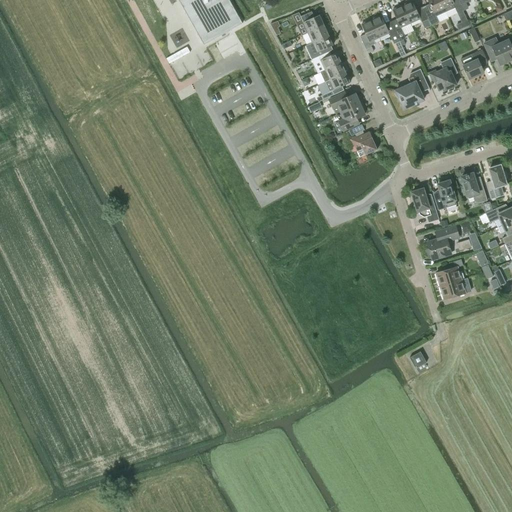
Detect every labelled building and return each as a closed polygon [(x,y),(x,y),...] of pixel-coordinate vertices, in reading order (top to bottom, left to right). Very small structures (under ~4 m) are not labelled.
[(229,0),(178,0),(204,45),(243,24),(229,0)] [(422,8),(428,20),(431,26),(439,22),(436,17),(446,12),(439,0),(428,0),(430,4),(422,8)] [(439,0),(446,12),(455,8),(457,14),(463,12),(463,11),(463,10),(461,6),(458,0),(439,0)] [(403,6),(410,23),(420,19),(424,29),(431,26),(428,20),(422,8),(417,10),(413,1),(403,6)] [(396,19),(391,22),(400,42),(406,39),(401,28),(410,23),(403,6),(392,11),(396,19)] [(300,17),(308,33),(324,26),(319,15),(314,17),(312,12),(300,17)] [(379,38),(389,33),(394,44),(395,44),(400,42),(391,22),(385,24),(381,16),(371,20),(379,38)] [(379,38),(371,20),(361,25),(365,34),(360,37),(366,50),(372,47),(371,46),(375,44),(374,40),(379,38)] [(328,36),(324,26),(308,33),(312,43),(328,36)] [(469,30),(475,43),(479,40),(473,28),(469,30)] [(465,32),(459,35),(461,40),(468,37),(465,32)] [(328,36),(312,43),(317,53),(333,46),(328,36)] [(501,65),(511,60),(511,47),(511,48),(508,40),(497,45),(495,39),(484,44),(492,61),(497,58),(501,65)] [(400,42),(395,44),(401,57),(406,55),(400,42)] [(187,47),(166,59),(169,64),(190,53),(187,47)] [(480,66),(488,62),(482,50),(471,55),(474,61),(463,66),(469,80),(484,73),(480,66)] [(322,65),(325,71),(341,63),(336,53),(317,62),(319,66),(322,65)] [(452,76),(457,73),(451,58),(440,63),(443,69),(437,72),(436,71),(429,74),(432,81),(434,80),(439,91),(443,89),(444,91),(457,85),(452,76)] [(324,83),(345,73),(341,63),(325,71),(320,73),(324,83)] [(420,93),(429,89),(420,69),(410,74),(408,79),(411,84),(403,88),(401,87),(397,89),(395,94),(397,98),(399,99),(404,109),(424,100),(420,93)] [(345,73),(324,83),(329,92),(332,91),(334,95),(343,90),(342,87),(350,83),(345,73)] [(329,92),(320,96),(322,100),(334,95),(332,91),(329,92)] [(362,104),(359,96),(356,97),(355,94),(347,98),(345,93),(329,100),(336,116),(342,113),(362,104)] [(311,112),(324,107),(321,101),(309,106),(311,112)] [(362,104),(342,113),(344,119),(339,122),(343,131),(359,124),(357,119),(365,115),(363,112),(366,111),(362,104)] [(364,130),(361,125),(349,131),(351,136),(364,130)] [(365,155),(377,150),(369,132),(364,135),(356,138),(356,137),(350,140),(353,145),(354,145),(360,157),(365,155)] [(486,183),(491,199),(498,197),(497,195),(503,193),(500,186),(506,185),(504,178),(506,178),(504,173),(503,173),(500,165),(489,169),(491,177),(490,177),(492,182),(486,183)] [(467,196),(468,199),(473,198),(474,200),(475,202),(476,203),(478,203),(479,203),(487,201),(481,181),(475,183),(473,174),(461,177),(462,179),(460,181),(461,185),(464,185),(467,196)] [(438,193),(433,194),(438,211),(457,205),(455,200),(449,181),(438,185),(440,190),(438,193)] [(425,197),(423,189),(412,193),(415,204),(414,206),(414,208),(415,209),(417,210),(417,212),(419,211),(420,215),(424,217),(426,216),(428,223),(439,220),(431,195),(425,197)] [(490,203),(483,205),(485,214),(492,210),(492,209),(490,204),(490,203)] [(503,226),(511,221),(511,207),(505,211),(503,205),(492,210),(485,214),(490,223),(500,219),(503,226)] [(502,238),(505,244),(511,240),(511,221),(503,226),(508,236),(502,238)] [(465,232),(472,229),(470,223),(463,225),(465,232)] [(447,242),(459,238),(455,226),(435,232),(437,239),(432,241),(427,243),(429,249),(427,249),(429,254),(430,254),(432,260),(451,254),(447,242)] [(474,250),(481,248),(477,232),(469,234),(474,250)] [(469,238),(458,243),(460,250),(472,246),(469,238)] [(440,286),(461,280),(457,268),(463,266),(461,260),(448,263),(450,269),(436,273),(440,286)] [(484,274),(490,271),(488,265),(481,268),(484,274)] [(498,277),(490,280),(493,288),(506,283),(500,268),(495,271),(498,277)] [(487,280),(493,277),(490,271),(484,274),(487,280)] [(461,280),(440,286),(444,300),(465,294),(465,293),(471,292),(467,279),(461,281),(461,280)] [(426,363),(420,352),(409,358),(415,369),(426,363)]
